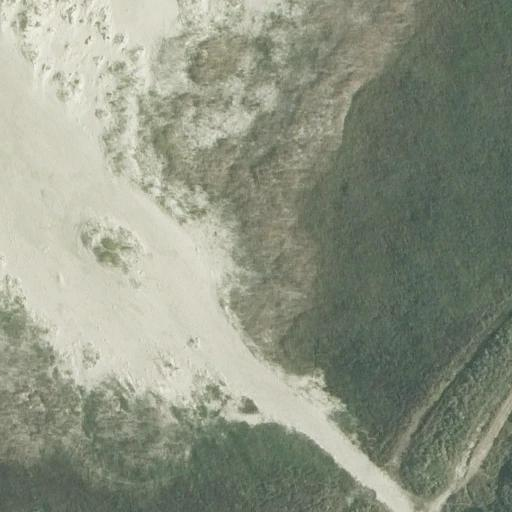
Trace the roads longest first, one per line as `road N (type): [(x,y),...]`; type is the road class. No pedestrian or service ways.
road 1 (track): [(337,511),(511,314)]
road 2 (track): [(431,511),(511,381)]
road 3 (track): [(414,511),(342,464),(301,423)]
